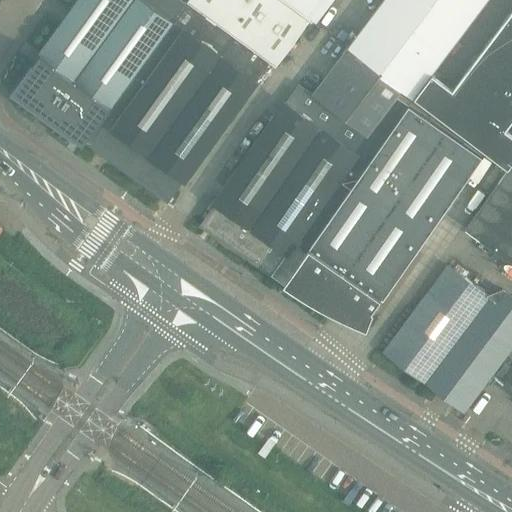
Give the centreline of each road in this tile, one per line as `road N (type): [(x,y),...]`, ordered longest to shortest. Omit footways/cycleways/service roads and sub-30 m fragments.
road 1 (secondary): [(504,511),(189,301)]
road 2 (unclassified): [(151,280),(141,311),(33,469),(30,504)]
road 3 (unclassified): [(30,504),(189,301)]
road 4 (secondary): [(47,185),(102,254),(151,280)]
road 5 (secondary): [(167,261),(47,185)]
